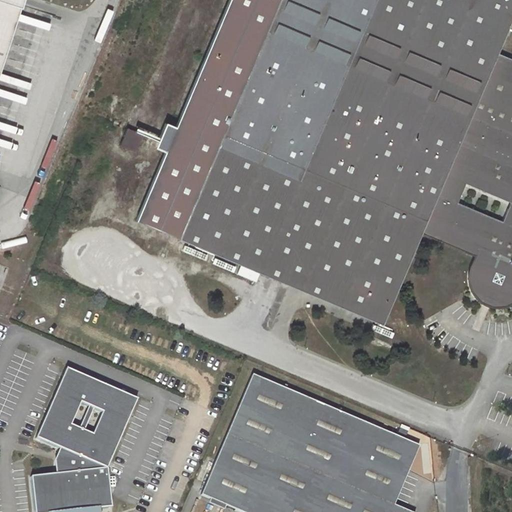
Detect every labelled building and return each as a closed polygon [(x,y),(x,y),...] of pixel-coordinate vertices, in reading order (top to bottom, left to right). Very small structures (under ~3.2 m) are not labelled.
[(0,0),(0,68),(22,0),(0,0)] [(511,0),(227,0),(174,128),(164,123),(157,141),(167,146),(135,221),(240,266),(236,275),(255,283),(259,274),(381,325),(419,236),(473,259),(471,262),(468,266),(466,272),(465,280),(466,287),(468,293),(469,296),(471,298),(474,302),(477,304),(480,306),(486,309),(494,310),(497,310),(500,310),(506,309),(510,307),(511,305),(511,56),(498,51),(510,23),(511,23),(511,0)] [(142,135),(126,128),(118,146),(135,153),(142,135)] [(34,439),(59,450),(57,455),(55,464),(54,473),(55,476),(29,479),(33,511),(82,511),(96,510),(109,509),(105,473),(105,470),(135,400),(65,369),(34,439)] [(397,437),(251,375),(200,495),(239,511),(410,511),(395,505),(420,446),(405,440),(409,431),(401,428),(397,437)]
